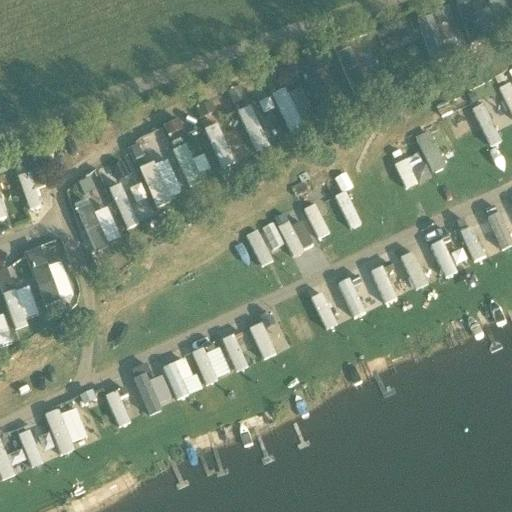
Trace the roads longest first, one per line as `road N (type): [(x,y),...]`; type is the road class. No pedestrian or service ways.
road 1 (track): [(0,424),(511,188)]
road 2 (unclassified): [(0,141),(401,0)]
road 3 (track): [(81,388),(89,295),(62,226),(0,250)]
road 4 (unknown): [(193,73),(208,99),(206,118),(188,143),(120,183),(97,209),(83,244)]
